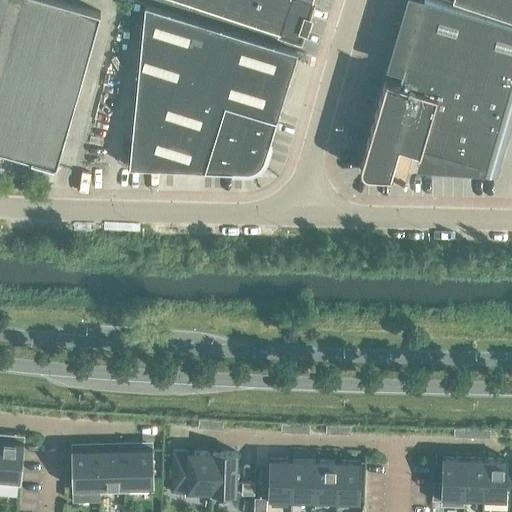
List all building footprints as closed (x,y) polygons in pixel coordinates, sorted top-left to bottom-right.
[(0,0),(0,150),(57,166),(101,12),(56,0),(0,0)] [(314,0),(312,0),(183,0),(280,32),(280,33),(300,40),(304,30),(306,31),(311,17),(308,17),(314,0)] [(499,171),(511,125),(511,23),(431,0),(422,0),(398,83),(387,79),(388,78),(386,78),(361,164),(361,165),(361,166),(361,167),(361,168),(362,169),(362,170),(363,171),(363,172),(365,173),(367,174),(369,174),(392,175),(393,174),(391,174),(399,145),(419,151),(418,152),(420,153),(422,146),(498,168),(496,173),(498,173),(499,171)] [(511,0),(450,0),(511,20),(511,0)] [(248,172),(250,171),(251,171),(255,170),(258,168),(259,167),(262,164),(263,163),(263,161),(264,160),(298,52),(144,5),(129,167),(248,172)] [(198,420),(198,427),(211,428),(211,420),(198,420)] [(211,420),(211,428),(222,429),(222,421),(211,420)] [(281,424),(281,432),(293,432),(294,424),(281,424)] [(294,424),(293,432),(309,433),(309,424),(294,424)] [(326,425),(326,433),(338,434),(339,425),(326,425)] [(339,425),(338,434),(350,434),(350,426),(339,425)] [(8,430),(0,429),(0,477),(20,480),(23,442),(7,440),(8,430)] [(454,429),(454,437),(466,438),(466,429),(454,429)] [(466,429),(466,438),(478,438),(478,429),(466,429)] [(478,429),(478,438),(490,438),(491,430),(478,429)] [(111,438),(111,448),(99,449),(100,487),(126,486),(125,438),(111,438)] [(137,438),(125,438),(126,486),(153,485),(152,447),(137,448),(137,438)] [(86,439),(86,449),(73,449),(74,487),(100,487),(98,439),(86,439)] [(186,484),(186,492),(209,492),(210,451),(171,450),(170,483),(186,484)] [(210,451),(209,492),(234,493),(235,452),(210,451)] [(465,457),(443,456),(441,497),(464,498),(465,457)] [(485,458),(465,457),(464,498),(483,499),(485,458)] [(270,458),(268,499),(291,500),(292,459),(270,458)] [(507,459),(485,458),(483,499),(506,500),(507,459)] [(316,460),(292,459),(291,500),(315,501),(316,460)] [(316,460),(315,501),(337,501),(338,460),(316,460)] [(360,461),(338,460),(337,501),(359,502),(360,461)] [(242,484),(242,495),(254,496),(255,484),(242,484)]
